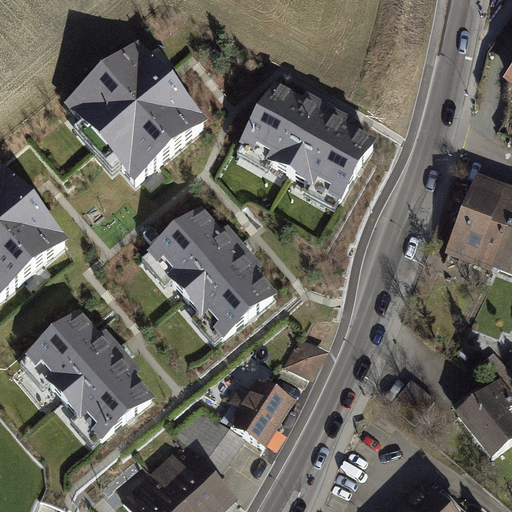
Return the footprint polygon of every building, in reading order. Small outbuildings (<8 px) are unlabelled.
[(209,131),(140,51),(68,113),(137,192),(209,131)] [(511,84),(511,66),(503,77),(511,84)] [(377,150),(276,92),(240,154),(341,212),(377,150)] [(0,309),(71,248),(1,168),(0,168),(0,309)] [(490,275),(492,269),(511,218),(511,190),(477,177),(445,257),(490,275)] [(281,300),(204,213),(151,259),(228,346),(281,300)] [(511,218),(492,269),(511,276),(511,218)] [(157,404),(82,316),(29,362),(104,449),(157,404)] [(299,344),(285,370),(310,383),(324,357),(299,344)] [(411,382),(393,406),(415,422),(433,399),(411,382)] [(511,395),(501,382),(457,418),(493,462),(511,446),(511,414),(510,412),(511,410),(511,395)] [(238,413),(227,428),(265,453),(295,409),(257,383),(251,393),(242,387),(228,407),(238,413)] [(114,493),(124,505),(189,449),(218,482),(247,444),(203,415),(175,436),(128,476),(114,493)] [(189,449),(124,505),(130,511),(223,511),(235,502),(218,482),(189,449)] [(403,511),(449,511),(433,492),(427,498),(424,494),(403,511)]
